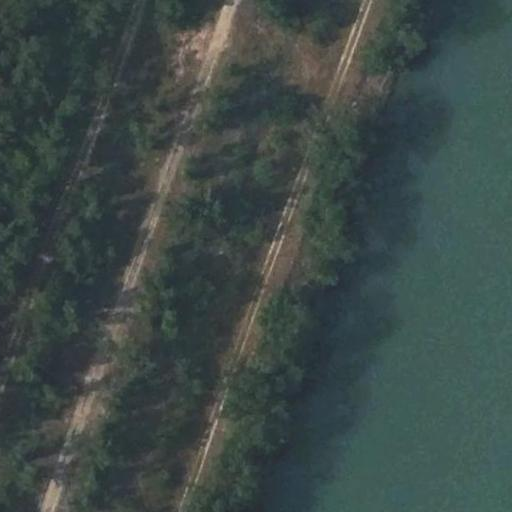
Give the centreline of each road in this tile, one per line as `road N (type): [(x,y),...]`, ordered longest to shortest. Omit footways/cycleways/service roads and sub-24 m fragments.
road 1 (track): [(184,511),(372,0)]
road 2 (track): [(230,0),(48,511)]
road 3 (track): [(0,382),(136,0)]
